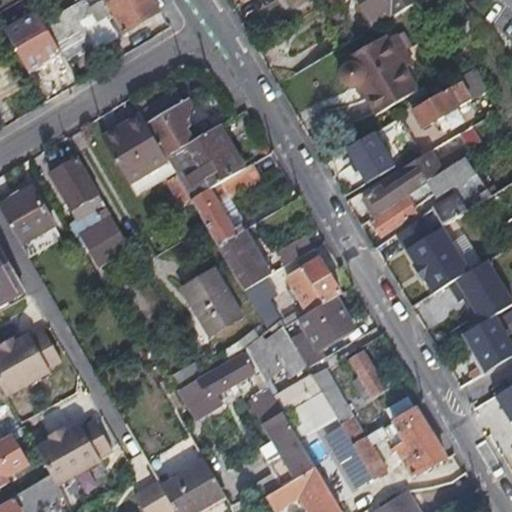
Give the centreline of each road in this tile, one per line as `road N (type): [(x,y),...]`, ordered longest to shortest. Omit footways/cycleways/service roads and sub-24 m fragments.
road 1 (residential): [(214,29),(510,511)]
road 2 (residential): [(0,156),(214,29)]
